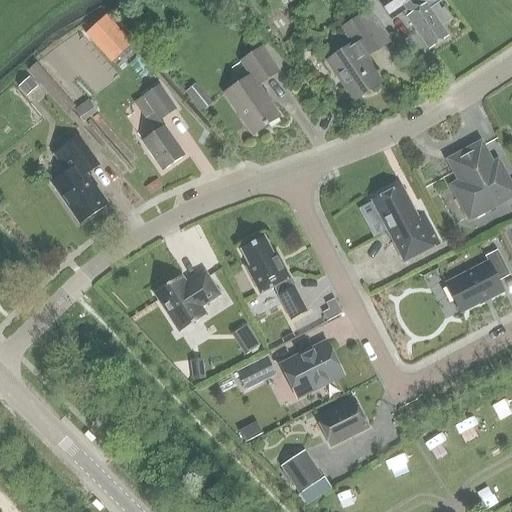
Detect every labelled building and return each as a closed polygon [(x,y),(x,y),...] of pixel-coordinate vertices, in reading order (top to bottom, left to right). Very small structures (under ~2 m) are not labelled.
[(376,0),(390,20),(402,11),(406,17),(405,17),(406,18),(407,18),(409,22),(428,50),(447,37),(440,25),(448,19),(442,11),(443,11),(442,10),(441,11),(437,4),(441,1),(441,0),(425,11),(418,1),(418,0),(376,0)] [(132,44),(105,14),(84,34),(111,63),(132,44)] [(352,43),(326,60),(353,100),(380,82),(363,57),(378,46),(358,16),(341,27),(352,43)] [(256,85),(277,71),(260,47),(240,61),(249,75),(223,93),(251,134),(278,116),(256,85)] [(36,63),(27,71),(66,114),(70,111),(75,107),(36,63)] [(37,87),(28,77),(17,87),(26,97),(37,87)] [(212,104),(194,83),(184,92),(201,113),(212,104)] [(159,120),(174,109),(159,87),(132,102),(143,119),(145,118),(155,132),(141,142),(161,170),(183,155),(163,126),(159,120)] [(97,113),(88,99),(72,110),(81,123),(97,113)] [(77,220),(104,201),(86,175),(98,167),(77,136),(53,155),(65,173),(51,183),(77,220)] [(511,194),(511,193),(508,185),(500,171),(494,174),(479,146),(450,162),(461,183),(453,187),(470,218),(472,216),(475,217),(483,213),(484,210),(511,194)] [(401,187),(372,202),(403,262),(438,244),(424,216),(417,219),(401,187)] [(277,296),(290,321),(306,312),(293,287),(292,287),(288,279),(289,279),(275,252),(272,253),(264,238),(240,250),(248,266),(245,267),(259,294),(274,287),(278,295),(277,296)] [(487,263),(445,285),(458,312),(478,302),(479,304),(503,291),(497,281),(509,275),(496,250),(484,257),(487,263)] [(154,294),(179,333),(205,315),(200,308),(219,296),(205,273),(186,285),(180,277),(154,294)] [(235,333),(248,355),(262,346),(249,324),(235,333)] [(345,377),(326,339),(277,364),(296,401),(345,377)] [(276,376),(266,356),(235,371),(245,391),(276,376)] [(205,379),(202,359),(189,360),(191,381),(205,379)] [(316,419),(331,449),(368,430),(353,401),(316,419)] [(251,447),(255,452),(262,451),(265,445),(260,440),(253,441),(251,447)] [(284,469),(302,496),(322,482),(304,455),(284,469)]
